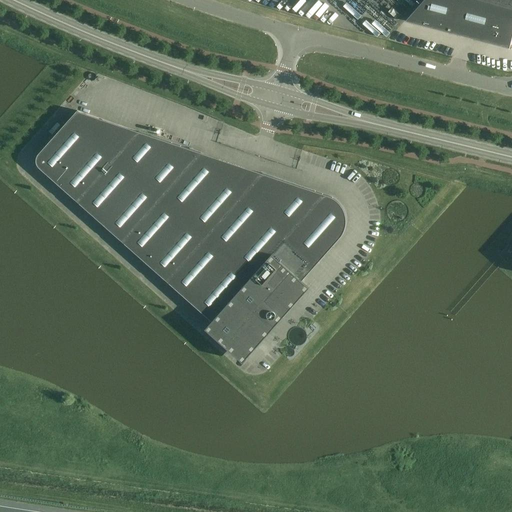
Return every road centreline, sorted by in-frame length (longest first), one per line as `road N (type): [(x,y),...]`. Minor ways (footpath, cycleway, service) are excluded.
road 1 (residential): [(511,88),(293,34)]
road 2 (secondary): [(179,69),(12,0)]
road 3 (secondary): [(511,157),(383,126)]
